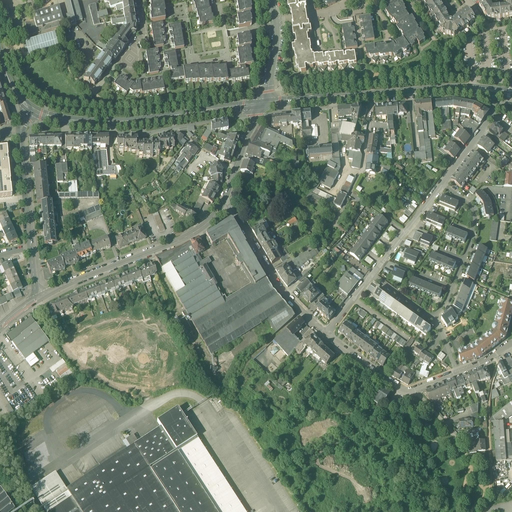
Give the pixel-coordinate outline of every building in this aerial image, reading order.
[(65,0),(69,15),(73,14),(70,1),(69,1),(69,0),(65,0)] [(73,0),(70,1),(73,14),(75,22),(82,20),(80,13),(76,0),(73,0)] [(201,23),(201,25),(214,23),(212,16),(211,16),(210,9),(209,10),(208,2),(207,3),(206,0),(150,0),(151,1),(152,3),(150,3),(151,8),(152,10),(150,10),(151,15),(152,17),(150,17),(151,22),(165,20),(164,13),(165,13),(163,1),(160,1),(160,0),(192,0),(193,3),(195,2),(195,5),(194,5),(195,9),(197,9),(197,11),(196,11),(197,16),(199,16),(199,18),(198,18),(199,23),(201,23)] [(238,14),(241,14),(247,13),(251,12),(248,0),(236,0),(237,7),(239,6),(240,11),(238,11),(238,14)] [(290,8),(290,13),(303,11),(303,7),(307,6),(306,1),(304,2),(303,0),(291,0),(292,0),(290,0),(291,2),(288,3),(288,6),(290,6),(291,8),(290,8)] [(395,22),(397,25),(407,18),(406,16),(407,15),(404,12),(403,12),(402,9),(404,8),(404,7),(403,8),(402,6),(403,5),(402,2),(399,4),(398,2),(397,3),(395,0),(385,7),(387,11),(388,11),(389,12),(387,14),(390,18),(390,17),(392,21),(394,19),(396,21),(395,22)] [(435,20),(437,24),(448,16),(446,13),(445,13),(444,11),(445,10),(443,7),(441,8),(440,6),(440,5),(436,0),(433,0),(424,7),(427,10),(428,10),(430,13),(431,12),(432,14),(431,15),(430,16),(432,20),(433,19),(435,18),(436,19),(435,20)] [(497,19),(501,18),(500,7),(494,8),(494,9),(493,9),(492,7),(492,6),(488,0),(479,7),(481,10),(483,9),(484,11),(483,12),(487,18),(488,17),(489,18),(490,18),(490,20),(493,19),(494,18),(494,19),(495,19),(495,17),(497,17),(497,19)] [(500,7),(501,18),(506,18),(506,16),(508,16),(508,17),(509,17),(509,16),(510,16),(510,17),(511,16),(511,1),(506,2),(507,7),(500,8),(500,7)] [(123,10),(124,14),(134,12),(132,3),(122,5),(123,10)] [(89,5),(94,26),(100,24),(99,19),(97,14),(96,4),(95,4),(89,5)] [(25,22),(28,35),(60,27),(59,23),(63,21),(59,6),(32,14),(34,20),(25,22)] [(458,16),(455,18),(463,29),(464,30),(466,28),(465,26),(467,25),(467,26),(468,26),(469,25),(470,26),(472,24),(472,22),(473,21),(473,22),(474,21),(475,20),(471,14),(470,14),(469,13),(470,12),(467,9),(464,11),(464,12),(462,13),(457,16),(458,16)] [(290,13),(291,19),(308,17),(307,10),(303,11),(290,13)] [(116,18),(116,22),(135,19),(134,12),(124,14),(124,17),(116,18)] [(76,25),(75,22),(73,14),(69,15),(67,16),(70,27),(76,25)] [(249,15),(247,15),(242,16),(237,17),(237,20),(239,20),(240,24),(238,25),(239,28),(251,26),(249,15)] [(460,31),(463,29),(455,18),(452,20),(450,20),(448,16),(437,24),(439,28),(440,28),(441,27),(442,29),(440,30),(441,32),(443,32),(445,33),(446,34),(451,35),(452,35),(452,34),(455,34),(456,35),(458,34),(457,32),(458,31),(459,32),(460,31)] [(309,23),(308,17),(291,19),(292,26),(296,25),(309,23)] [(365,37),(366,42),(375,40),(374,35),(372,36),(371,33),(373,33),(373,32),(372,28),(371,28),(370,25),(372,25),(372,24),(371,20),(369,20),(369,18),(371,17),(359,19),(360,22),(362,22),(363,26),(360,26),(361,30),(364,30),(364,33),(362,34),(362,38),(365,37)] [(406,37),(403,39),(409,48),(410,48),(408,46),(410,45),(412,48),(415,46),(414,44),(415,43),(415,42),(416,41),(420,45),(425,41),(423,38),(424,37),(423,35),(420,31),(418,33),(417,31),(418,31),(417,29),(415,28),(417,26),(415,23),(415,22),(412,17),(410,19),(408,17),(407,18),(397,25),(397,26),(398,25),(399,26),(396,28),(398,31),(400,30),(401,31),(401,32),(403,36),(404,35),(406,37)] [(125,23),(126,28),(136,27),(135,19),(116,22),(112,22),(112,26),(124,25),(124,23),(125,23)] [(154,43),(154,48),(163,46),(163,42),(166,42),(165,38),(162,38),(162,35),(164,34),(164,31),(161,31),(160,27),(163,27),(163,23),(153,25),(153,28),(151,28),(152,33),(154,33),(154,35),(152,36),(153,40),(155,40),(155,43),(154,43)] [(295,36),(296,41),(308,39),(307,36),(309,35),(309,33),(312,33),(311,30),(309,30),(309,28),(310,28),(309,23),(296,25),(297,29),(293,30),(293,34),(296,34),(296,36),(295,36)] [(174,45),(175,49),(184,48),(183,43),(181,43),(181,41),(183,40),(182,36),(180,36),(180,33),(182,33),(181,28),(179,29),(178,25),(168,27),(169,31),(172,30),(172,34),(169,34),(170,38),(173,38),(173,39),(173,41),(171,42),(171,46),(174,45)] [(346,50),(358,48),(357,45),(354,45),(354,41),(356,41),(356,37),(353,37),(353,33),(355,33),(355,29),(352,30),(351,25),(342,27),(343,32),(345,31),(345,34),(343,34),(344,39),(346,39),(347,42),(345,42),(346,47),(347,47),(348,49),(346,50)] [(109,47),(104,53),(113,60),(115,61),(128,44),(124,41),(130,33),(136,33),(136,27),(126,28),(123,29),(118,29),(119,32),(120,32),(109,47)] [(238,49),(241,48),(247,47),(251,47),(249,35),(237,37),(237,41),(239,41),(240,45),(238,45),(238,49)] [(316,67),(314,57),(314,55),(311,56),(310,54),(311,54),(311,51),(310,51),(309,50),(311,49),(311,45),(308,45),(308,43),(309,43),(308,39),(296,41),(296,43),(295,44),(295,46),(292,46),(293,50),(295,49),(295,51),(294,52),(295,56),(297,56),(297,58),(298,62),(296,62),(297,66),(299,66),(300,68),(298,68),(299,73),(306,72),(305,66),(307,66),(307,67),(310,67),(310,69),(314,68),(313,65),(315,64),(315,67),(316,67)] [(410,50),(409,48),(403,39),(403,40),(399,42),(395,44),(396,45),(394,46),(393,45),(389,48),(386,48),(386,46),(381,47),(381,46),(377,47),(375,48),(375,47),(365,48),(365,52),(366,52),(367,58),(372,57),(373,61),(375,63),(378,59),(378,57),(382,56),(383,60),(385,62),(388,58),(388,57),(392,56),(392,57),(395,55),(397,59),(401,59),(402,54),(401,53),(404,51),(406,54),(410,55),(410,50)] [(249,49),(247,49),(242,50),(237,51),(237,55),(239,54),(240,59),(238,59),(239,65),(241,65),(241,67),(239,67),(240,70),(233,72),(234,81),(240,81),(239,79),(241,79),(242,80),(247,79),(247,78),(249,78),(248,71),(245,71),(245,70),(246,70),(245,67),(252,66),(249,49)] [(149,70),(149,75),(158,74),(158,70),(161,69),(160,65),(157,66),(157,62),(159,62),(159,58),(156,58),(155,55),(158,54),(158,50),(148,52),(148,55),(146,56),(147,60),(149,60),(149,63),(147,63),(148,68),(150,67),(150,70),(149,70)] [(96,62),(94,65),(104,72),(106,70),(107,70),(112,64),(111,63),(113,60),(104,53),(104,52),(101,55),(100,55),(98,57),(99,58),(98,60),(97,59),(95,62),(96,62)] [(228,82),(227,73),(226,73),(225,67),(218,68),(218,71),(216,71),(216,68),(211,68),(211,67),(204,69),(204,71),(202,71),(202,68),(197,69),(197,68),(190,69),(190,71),(188,72),(188,68),(183,69),(177,70),(176,68),(178,68),(177,63),(175,63),(175,61),(176,60),(176,56),(174,56),(173,53),(163,54),(164,58),(167,58),(167,61),(164,62),(165,66),(168,65),(169,69),(171,69),(171,72),(172,72),(172,73),(169,73),(170,80),(173,80),(173,81),(178,80),(178,79),(180,78),(180,80),(184,79),(185,82),(188,81),(188,83),(193,82),(193,81),(195,81),(195,82),(200,82),(200,81),(202,81),(202,82),(207,82),(207,81),(209,81),(209,82),(214,81),(216,80),(216,82),(221,81),(223,80),(223,82),(228,81),(228,82)] [(319,56),(314,57),(316,67),(320,66),(321,70),(324,72),(327,68),(327,67),(330,66),(331,70),(334,72),(337,68),(336,66),(341,65),(341,69),(344,71),(347,67),(347,65),(351,64),(351,68),(354,70),(357,66),(356,61),(358,61),(358,57),(356,57),(355,54),(350,55),(350,54),(346,55),(344,56),(344,55),(339,55),(335,55),(330,56),(330,55),(325,56),(325,57),(323,57),(323,56),(319,57),(319,56)] [(102,75),(104,72),(94,65),(92,68),(91,67),(89,70),(90,71),(89,72),(88,72),(86,74),(87,75),(83,79),(88,83),(89,82),(94,85),(97,82),(98,83),(103,76),(102,75)] [(141,92),(142,94),(146,93),(146,91),(147,91),(149,91),(149,93),(154,92),(153,90),(155,90),(156,89),(156,91),(161,91),(161,89),(164,88),(163,78),(159,79),(159,82),(156,82),(155,79),(151,80),(152,83),(148,83),(148,80),(144,81),(144,84),(140,85),(140,82),(136,82),(136,85),(135,85),(130,82),(129,84),(126,82),(127,80),(124,77),(122,80),(119,77),(114,85),(118,88),(119,86),(120,87),(121,88),(120,89),(124,92),(125,90),(128,92),(129,90),(129,91),(130,90),(133,92),(134,93),(140,92),(141,92)] [(453,101),(443,102),(444,109),(444,114),(447,114),(447,108),(454,108),(453,101)] [(454,109),(457,110),(460,110),(462,102),(453,101),(454,108),(454,109)] [(444,117),(444,114),(444,109),(443,102),(433,102),(434,110),(441,109),(441,118),(444,117)] [(420,104),(421,114),(425,114),(427,113),(433,113),(431,103),(420,104)] [(2,112),(3,115),(8,113),(6,106),(5,104),(0,105),(0,106),(1,109),(0,108),(0,109),(1,112),(2,112)] [(416,114),(418,133),(423,133),(423,128),(421,114),(420,104),(415,104),(415,105),(416,114)] [(468,104),(466,111),(470,112),(472,113),(475,105),(468,104)] [(387,117),(392,117),(394,116),(394,114),(398,114),(398,116),(398,115),(398,105),(375,107),(376,118),(387,117)] [(406,105),(398,105),(398,115),(402,114),(402,115),(404,114),(406,114),(406,112),(406,105)] [(476,105),(475,105),(472,113),(478,116),(483,109),(476,105)] [(343,124),(345,124),(345,121),(346,121),(346,119),(352,118),(352,108),(338,110),(339,124),(341,124),(343,124)] [(352,126),(356,127),(362,108),(352,108),(352,118),(355,118),(353,126),(352,126)] [(359,120),(364,121),(367,109),(362,108),(359,120)] [(477,118),(478,119),(482,122),(489,113),(483,109),(478,116),(477,118)] [(301,113),(302,123),(304,123),(304,122),(308,121),(312,121),(311,112),(301,113)] [(11,123),(8,113),(3,115),(6,125),(11,123)] [(293,118),(291,118),(291,125),(294,125),(294,127),(298,127),(298,125),(302,124),(302,123),(301,113),(292,114),(293,118)] [(431,136),(435,136),(433,113),(427,113),(429,137),(431,136)] [(444,114),(444,117),(444,122),(450,121),(451,121),(454,121),(454,114),(447,114),(444,114)] [(274,127),(288,126),(287,118),(287,115),(275,116),(275,118),(272,118),(273,123),(274,123),(274,127)] [(469,121),(468,124),(477,130),(479,127),(477,125),(474,123),(470,120),(469,121)] [(226,121),(218,122),(220,131),(228,129),(226,121)] [(343,124),(341,124),(342,129),(341,135),(352,137),(353,137),(353,136),(355,130),(351,129),(351,125),(350,125),(347,125),(347,123),(347,121),(346,121),(345,121),(345,124),(343,124)] [(442,131),(445,131),(449,131),(451,130),(451,127),(450,121),(444,122),(443,128),(443,129),(442,131)] [(216,132),(220,131),(218,122),(211,124),(211,126),(211,132),(211,133),(214,134),(216,132)] [(472,135),(477,130),(468,124),(465,122),(461,127),(472,135)] [(305,123),(304,123),(302,123),(302,124),(302,129),(303,140),(307,140),(307,139),(306,135),(311,135),(311,128),(309,128),(306,129),(305,123)] [(342,141),(348,142),(352,142),(352,137),(341,135),(342,129),(341,124),(339,124),(335,125),(330,125),(331,140),(332,148),(332,156),(333,160),(333,161),(339,160),(338,141),(342,141)] [(248,149),(262,154),(262,153),(263,151),(267,152),(270,153),(272,149),(276,150),(280,142),(293,149),(293,143),(279,136),(279,134),(270,129),(269,131),(259,126),(251,140),(248,149)] [(489,131),(496,137),(498,135),(500,136),(501,134),(503,132),(496,126),(493,126),(489,131)] [(203,136),(207,139),(211,133),(211,132),(207,131),(203,136)] [(461,131),(458,135),(467,142),(470,138),(461,131)] [(180,143),(183,146),(188,141),(183,137),(177,133),(174,139),(180,143)] [(426,160),(424,140),(424,137),(423,133),(418,133),(420,148),(419,148),(420,152),(414,153),(415,161),(418,161),(426,160)] [(499,139),(503,142),(508,136),(504,133),(503,135),(499,139)] [(157,136),(157,143),(159,143),(159,150),(163,150),(169,150),(169,148),(174,148),(174,135),(167,135),(167,136),(165,136),(165,135),(161,135),(161,136),(157,136)] [(227,141),(226,143),(236,146),(238,141),(239,139),(227,136),(226,138),(224,137),(222,136),(218,135),(217,139),(224,142),(225,141),(225,140),(227,141)] [(464,146),(467,142),(458,135),(454,139),(459,143),(464,146)] [(49,146),(54,146),(54,136),(46,137),(46,145),(49,144),(49,146)] [(65,148),(74,148),(74,136),(65,136),(65,148)] [(79,150),(83,150),(83,136),(74,136),(74,148),(74,149),(79,149),(79,150)] [(91,149),(91,146),(91,136),(83,136),(83,150),(87,150),(87,149),(91,149)] [(109,136),(100,136),(100,146),(100,151),(105,151),(105,147),(109,147),(109,136)] [(362,144),(364,143),(364,139),(363,138),(363,137),(353,136),(353,137),(352,137),(352,142),(361,144),(362,144)] [(368,147),(376,148),(377,145),(377,143),(378,137),(370,136),(368,147)] [(43,145),(43,146),(46,146),(46,145),(46,137),(37,137),(37,145),(43,145)] [(159,154),(159,150),(159,143),(157,143),(154,143),(154,142),(149,142),(149,143),(146,143),(146,142),(141,142),(141,143),(137,143),(137,138),(134,138),(134,137),(128,137),(128,138),(126,138),(126,137),(117,137),(118,150),(123,149),(123,151),(131,151),(135,151),(136,155),(139,155),(139,154),(142,154),(142,158),(145,158),(145,157),(149,157),(152,157),(152,154),(156,154),(156,155),(159,154)] [(452,137),(451,140),(456,144),(458,145),(459,143),(454,139),(452,137)] [(382,146),(381,146),(381,149),(383,149),(386,150),(391,150),(391,146),(390,141),(390,139),(383,138),(382,146)] [(484,138),(481,142),(491,150),(494,146),(484,138)] [(360,152),(361,144),(352,142),(350,151),(354,151),(360,152)] [(487,154),(491,150),(481,142),(478,147),(487,154)] [(226,143),(224,150),(226,151),(233,153),(236,146),(226,143)] [(189,144),(185,149),(189,152),(193,147),(189,144)] [(451,144),(447,148),(457,155),(460,151),(454,146),(451,144)] [(7,147),(0,147),(0,196),(12,195),(11,186),(10,186),(10,181),(11,181),(9,162),(8,162),(8,157),(7,147)] [(188,153),(189,153),(190,155),(190,154),(193,156),(195,153),(197,150),(198,150),(193,147),(189,152),(188,153)] [(308,150),(309,158),(320,157),(329,156),(332,156),(332,148),(322,149),(322,148),(318,149),(308,150)] [(454,159),(457,155),(447,148),(444,152),(448,155),(454,159)] [(221,156),(225,157),(226,155),(225,154),(226,151),(224,150),(222,149),(220,152),(218,155),(221,156)] [(246,154),(248,154),(254,156),(260,159),(262,154),(248,149),(246,154)] [(439,151),(446,157),(448,155),(444,152),(441,149),(439,151)] [(100,151),(103,176),(110,176),(115,176),(115,167),(108,167),(106,151),(105,151),(100,151)] [(233,153),(226,151),(225,154),(226,155),(225,157),(224,161),(230,163),(233,153)] [(353,159),(361,161),(362,156),(360,152),(354,151),(353,159)] [(188,162),(193,156),(190,154),(190,155),(189,153),(186,157),(184,159),(178,166),(180,168),(184,163),(185,163),(187,161),(188,162)] [(473,153),(462,167),(472,174),(483,160),(473,153)] [(184,159),(186,157),(183,154),(177,162),(175,164),(178,167),(178,166),(184,159)] [(368,156),(367,165),(376,167),(377,167),(378,157),(375,157),(368,156)] [(262,168),(267,169),(268,166),(270,162),(265,160),(262,168)] [(334,171),(338,173),(341,169),(339,160),(333,161),(331,161),(333,162),(334,163),(333,164),(332,165),(330,163),(330,164),(336,167),(334,171),(334,170),(334,171)] [(240,171),(251,174),(254,165),(243,161),(240,171)] [(268,166),(283,173),(285,168),(280,166),(271,161),(270,162),(268,166)] [(210,168),(211,177),(222,175),(221,172),(223,170),(215,163),(210,168)] [(37,203),(40,202),(49,201),(45,165),(33,166),(33,170),(34,170),(37,203)] [(376,169),(376,167),(367,165),(366,172),(370,173),(370,174),(375,175),(376,169)] [(67,182),(67,183),(68,183),(68,181),(67,166),(56,167),(57,183),(67,182)] [(334,171),(334,170),(328,167),(319,183),(330,189),(338,173),(334,171)] [(461,188),(472,174),(462,167),(451,181),(461,188)] [(387,173),(388,173),(383,170),(380,176),(384,180),(387,173)] [(343,186),(349,189),(354,179),(349,176),(343,186)] [(68,183),(69,192),(75,192),(77,192),(76,180),(68,181),(68,183)] [(222,186),(222,180),(214,180),(210,181),(210,183),(213,185),(220,189),(222,186)] [(216,196),(220,189),(213,185),(210,183),(209,183),(205,190),(206,190),(216,196)] [(340,193),(347,196),(350,190),(349,189),(343,186),(340,193)] [(397,190),(392,186),(386,196),(392,199),(397,190)] [(322,198),(334,204),(336,199),(316,189),(312,193),(322,198)] [(212,203),(216,196),(206,190),(203,195),(205,195),(203,198),(206,200),(209,201),(212,203)] [(484,218),(486,218),(488,217),(489,218),(494,217),(491,204),(490,202),(489,200),(482,192),(476,197),(477,199),(475,201),(479,205),(480,204),(481,206),(483,205),(483,207),(484,207),(482,207),(482,210),(481,210),(482,216),(484,216),(484,218)] [(311,194),(306,198),(310,202),(313,199),(316,200),(320,202),(321,199),(322,198),(312,193),(311,194)] [(334,205),(340,208),(347,196),(340,193),(338,197),(334,205)] [(439,206),(444,208),(448,199),(443,197),(441,200),(439,206)] [(201,208),(204,202),(199,199),(196,205),(201,208)] [(444,208),(449,210),(453,201),(448,199),(444,208)] [(458,204),(453,201),(449,210),(455,212),(457,207),(458,204)] [(54,222),(52,204),(41,205),(43,223),(45,244),(56,243),(54,222)] [(80,219),(84,217),(101,210),(100,204),(79,212),(80,219)] [(196,216),(201,208),(196,205),(193,209),(191,214),(196,216)] [(184,216),(185,215),(187,212),(186,212),(185,211),(182,209),(177,207),(175,211),(184,216)] [(103,216),(101,210),(84,217),(85,222),(103,216)] [(0,214),(0,222),(9,219),(6,212),(0,214)] [(79,219),(80,219),(79,212),(61,217),(63,223),(79,219)] [(153,214),(160,232),(165,230),(163,224),(162,224),(158,212),(153,214)] [(191,214),(187,212),(185,215),(192,220),(196,216),(191,214)] [(426,223),(431,225),(435,217),(430,214),(428,218),(426,223)] [(378,215),(375,219),(385,227),(388,223),(378,215)] [(431,225),(436,227),(440,219),(435,217),(431,225)] [(12,225),(9,219),(0,222),(0,224),(2,229),(12,225)] [(382,230),(385,227),(375,219),(372,223),(382,230)] [(445,221),(440,219),(436,227),(441,230),(445,221)] [(256,285),(240,294),(258,325),(267,320),(289,307),(274,289),(267,279),(257,263),(247,245),(240,234),(240,233),(232,221),(229,220),(217,228),(206,234),(208,238),(206,239),(208,243),(210,242),(212,245),(212,246),(215,244),(227,237),(229,240),(239,257),(235,259),(236,260),(235,261),(238,266),(239,266),(240,267),(243,265),(256,285)] [(379,234),(382,230),(372,223),(370,227),(370,228),(379,234)] [(14,232),(12,225),(2,229),(5,236),(14,232)] [(252,231),(257,239),(266,234),(267,234),(265,230),(262,226),(262,225),(260,226),(252,231)] [(346,232),(339,226),(337,228),(344,234),(346,232)] [(380,235),(379,234),(370,228),(368,231),(367,231),(377,239),(380,235)] [(452,238),(456,230),(450,228),(446,236),(447,236),(452,238)] [(142,229),(141,229),(139,229),(133,232),(124,235),(116,239),(117,242),(116,242),(118,246),(120,249),(128,246),(128,245),(137,242),(146,239),(144,236),(145,236),(143,232),(142,229)] [(462,233),(456,230),(452,238),(458,241),(462,233)] [(374,242),(377,239),(367,231),(365,235),(374,242)] [(17,238),(14,232),(5,236),(8,243),(17,238)] [(420,237),(423,238),(424,235),(416,232),(412,240),(418,243),(420,237)] [(468,235),(462,233),(458,241),(464,243),(468,235)] [(268,237),(266,234),(257,239),(263,248),(270,244),(268,240),(269,239),(268,237)] [(371,246),(374,242),(365,235),(362,239),(371,246)] [(433,239),(424,235),(423,238),(420,244),(421,244),(429,248),(433,239)] [(106,238),(88,245),(91,254),(110,247),(106,238)] [(211,353),(258,325),(240,294),(227,302),(225,299),(223,300),(214,285),(216,284),(209,271),(205,265),(205,266),(204,266),(204,265),(202,261),(199,257),(200,257),(198,255),(204,251),(200,244),(201,243),(198,238),(181,248),(155,258),(211,353)] [(368,250),(371,246),(362,239),(359,243),(368,250)] [(274,244),(273,242),(270,244),(263,248),(267,256),(276,251),(277,250),(275,245),(276,244),(275,243),(274,244)] [(365,254),(368,250),(359,243),(356,246),(365,254)] [(92,255),(91,254),(88,245),(81,248),(85,258),(92,255)] [(81,259),(85,258),(81,248),(75,250),(74,246),(72,247),(74,252),(77,260),(81,259)] [(362,258),(365,254),(356,246),(353,250),(362,258)] [(473,264),(471,269),(468,276),(467,279),(474,282),(477,276),(482,263),(485,257),(486,254),(487,250),(480,247),(479,251),(476,256),(473,264)] [(334,250),(343,258),(345,256),(335,248),(334,250)] [(332,252),(342,260),(343,258),(334,250),(332,252)] [(359,261),(362,258),(353,250),(350,254),(359,261)] [(278,254),(276,251),(267,256),(272,264),(280,259),(281,259),(283,258),(283,257),(280,252),(278,254)] [(419,256),(419,255),(413,253),(407,251),(405,255),(404,259),(408,260),(415,263),(415,264),(419,256)] [(78,261),(77,260),(74,252),(60,257),(61,259),(64,268),(75,264),(74,263),(78,261)] [(287,265),(291,273),(293,272),(312,258),(309,254),(308,252),(287,265)] [(429,262),(435,264),(438,256),(432,254),(429,262)] [(444,259),(438,256),(435,264),(441,267),(444,259)] [(61,269),(64,268),(61,259),(46,264),(48,270),(50,275),(51,275),(61,271),(61,269)] [(450,261),(444,259),(441,267),(447,269),(450,261)] [(456,264),(450,261),(447,269),(453,272),(453,270),(455,265),(456,264)] [(1,266),(4,272),(14,268),(11,262),(8,263),(2,265),(1,266)] [(149,266),(145,267),(149,278),(154,276),(154,274),(156,273),(153,265),(149,266)] [(276,271),(281,279),(291,273),(287,265),(276,271)] [(143,280),(149,278),(145,267),(142,268),(142,269),(138,271),(141,279),(143,278),(143,280)] [(4,272),(7,279),(16,275),(14,268),(4,272)] [(363,277),(352,268),(347,274),(351,277),(354,273),(357,276),(361,279),(363,277)] [(400,270),(396,268),(392,276),(402,281),(406,272),(400,270)] [(45,280),(47,281),(52,279),(51,275),(50,275),(48,270),(44,271),(45,280)] [(142,281),(141,279),(138,271),(131,273),(135,283),(137,282),(138,283),(142,281)] [(293,272),(291,273),(281,279),(288,288),(295,282),(294,280),(296,280),(294,276),(295,276),(293,272)] [(132,284),(135,283),(131,273),(124,276),(129,286),(132,285),(132,284)] [(341,292),(347,298),(358,283),(351,277),(347,274),(335,287),(341,292)] [(7,279),(10,285),(19,281),(16,275),(7,279)] [(124,288),(129,286),(124,276),(118,278),(121,288),(124,287),(124,288)] [(118,289),(121,288),(118,278),(111,281),(115,292),(119,290),(118,289)] [(409,287),(415,289),(419,281),(412,279),(409,287)] [(304,291),(307,288),(310,284),(306,280),(305,280),(301,284),(297,288),(302,293),(304,291)] [(22,288),(19,281),(10,285),(13,292),(19,290),(22,288)] [(112,293),(115,292),(111,281),(104,283),(108,293),(111,292),(112,293)] [(415,289),(421,292),(424,283),(419,281),(415,289)] [(372,297),(378,301),(383,295),(381,293),(382,291),(379,288),(380,287),(374,282),(370,286),(377,291),(374,294),(372,297)] [(462,284),(460,288),(470,292),(473,285),(466,282),(465,285),(462,284)] [(105,294),(108,293),(104,283),(97,286),(101,296),(105,295),(105,294)] [(421,292),(427,294),(430,286),(424,283),(421,292)] [(98,298),(101,296),(97,286),(91,289),(94,298),(97,297),(98,298)] [(427,294),(433,296),(436,288),(430,286),(427,294)] [(316,290),(313,287),(311,289),(310,290),(306,293),(303,297),(305,298),(304,299),(308,303),(309,302),(310,304),(313,302),(316,299),(318,296),(314,292),(316,290)] [(442,291),(436,288),(433,296),(439,299),(442,291)] [(474,293),(470,292),(460,288),(459,292),(461,293),(460,296),(468,299),(471,300),(474,293)] [(91,299),(94,298),(91,289),(84,291),(88,301),(91,300),(91,299)] [(72,307),(88,301),(84,291),(68,297),(69,299),(72,307)] [(4,296),(6,301),(13,298),(11,293),(9,294),(4,296)] [(316,299),(319,302),(323,298),(324,297),(321,293),(318,296),(316,299)] [(385,297),(383,295),(378,301),(380,303),(384,306),(391,297),(387,294),(385,297)] [(465,306),(468,299),(460,296),(459,299),(456,297),(455,301),(465,306)] [(394,299),(391,297),(384,306),(390,310),(395,304),(392,302),(394,299)] [(73,308),(72,307),(69,299),(49,306),(53,316),(56,315),(73,308)] [(320,313),(322,315),(328,307),(325,305),(327,303),(328,302),(325,299),(321,304),(316,310),(320,313)] [(462,313),(465,306),(455,301),(453,305),(456,307),(455,310),(461,312),(462,313)] [(511,318),(511,313),(511,304),(509,304),(508,302),(507,303),(502,302),(502,303),(503,303),(502,307),(501,306),(500,308),(499,313),(499,316),(498,320),(497,324),(497,323),(496,326),(496,327),(494,327),(493,328),(493,329),(493,331),(494,332),(493,333),(491,334),(492,335),(488,337),(485,340),(484,339),(483,340),(479,343),(477,345),(478,345),(474,348),(470,350),(470,349),(468,350),(465,351),(464,351),(466,357),(468,356),(468,357),(470,362),(474,361),(476,360),(476,359),(480,358),(482,356),(483,356),(485,354),(492,349),(492,348),(498,344),(499,344),(502,342),(505,339),(503,337),(506,335),(507,332),(508,327),(509,327),(508,326),(510,319),(511,319),(511,318)] [(397,305),(395,304),(390,310),(396,314),(403,305),(399,303),(397,305)] [(406,308),(403,305),(396,314),(402,319),(407,312),(404,310),(406,308)] [(292,311),(289,307),(267,320),(276,334),(295,317),(292,311)] [(335,313),(328,307),(322,315),(327,319),(329,321),(335,313)] [(455,310),(453,312),(457,318),(461,312),(455,310)] [(409,314),(407,312),(402,319),(408,323),(415,314),(411,312),(409,314)] [(458,319),(457,318),(453,312),(452,312),(448,315),(447,314),(444,316),(445,318),(441,320),(447,328),(458,319)] [(418,317),(415,314),(408,323),(414,327),(419,321),(416,319),(418,317)] [(12,342),(25,360),(33,354),(49,342),(31,318),(31,317),(7,335),(12,342)] [(286,330),(294,336),(299,331),(297,329),(304,323),(299,318),(286,330)] [(421,323),(419,321),(414,327),(420,332),(426,323),(423,320),(421,323)] [(344,336),(345,335),(351,327),(346,323),(340,332),(342,333),(342,334),(344,336)] [(430,325),(426,323),(420,332),(426,336),(431,330),(428,328),(430,325)] [(384,326),(380,331),(385,335),(389,330),(384,326)] [(356,330),(351,327),(345,335),(347,337),(346,338),(349,339),(355,331),(356,330)] [(307,342),(313,335),(315,334),(310,329),(302,337),(305,339),(307,342)] [(274,341),(288,357),(295,350),(301,343),(294,336),(286,330),(274,341)] [(386,335),(390,339),(394,334),(389,330),(386,335)] [(360,334),(355,331),(349,339),(351,341),(350,342),(353,344),(353,343),(360,334)] [(482,340),(483,340),(484,339),(485,340),(488,337),(492,335),(491,334),(493,333),(492,332),(491,332),(487,334),(486,334),(486,336),(482,338),(482,340)] [(364,337),(360,334),(353,343),(355,344),(355,345),(357,347),(358,346),(364,337)] [(310,347),(313,350),(320,343),(317,340),(318,340),(314,336),(313,335),(307,342),(306,343),(310,347)] [(368,340),(364,337),(358,346),(360,347),(359,348),(361,350),(362,349),(368,340)] [(403,348),(406,350),(408,348),(414,340),(411,338),(403,348)] [(302,347),(306,343),(307,342),(305,339),(301,343),(295,350),(299,353),(303,349),(302,347)] [(373,344),(368,340),(362,349),(364,350),(363,351),(366,353),(367,352),(373,344)] [(318,357),(321,360),(329,351),(320,343),(313,350),(312,351),(314,353),(313,355),(316,358),(318,357)] [(377,347),(373,344),(367,352),(369,354),(368,355),(370,356),(377,348),(377,347)] [(193,348),(199,359),(204,356),(198,345),(193,348)] [(418,346),(414,351),(419,356),(423,350),(418,346)] [(278,351),(275,348),(270,352),(273,356),(278,351)] [(381,351),(377,348),(370,356),(373,358),(372,359),(374,360),(375,359),(381,351)] [(421,358),(422,359),(424,361),(429,355),(423,350),(419,356),(421,358)] [(335,356),(329,351),(321,360),(327,365),(335,356)] [(386,354),(381,351),(375,359),(377,361),(376,362),(379,364),(379,363),(386,354)] [(407,351),(404,356),(410,360),(413,355),(411,354),(407,351)] [(463,364),(463,365),(466,363),(470,362),(468,357),(468,356),(466,357),(464,351),(462,352),(463,353),(458,355),(460,358),(459,359),(460,360),(462,364),(463,364)] [(33,354),(25,360),(31,368),(39,362),(33,354)] [(390,357),(386,354),(379,363),(381,364),(381,365),(383,367),(390,357)] [(429,355),(424,361),(429,364),(433,358),(429,355)] [(511,357),(501,362),(506,371),(511,368),(511,357)] [(50,369),(53,373),(55,371),(54,370),(65,363),(63,359),(50,369)] [(419,375),(424,376),(425,371),(427,366),(428,366),(429,364),(424,361),(423,362),(422,365),(420,371),(420,372),(419,375)] [(500,372),(503,376),(507,374),(506,371),(501,362),(499,364),(498,367),(499,369),(500,372)] [(398,371),(402,374),(403,372),(400,371),(402,367),(406,370),(409,370),(407,368),(400,363),(396,370),(395,370),(397,371),(398,371)] [(74,375),(65,364),(56,371),(64,383),(74,375)] [(486,369),(476,373),(479,382),(479,383),(487,380),(487,381),(490,380),(490,379),(489,375),(487,374),(486,369)] [(402,382),(408,385),(409,384),(415,373),(409,370),(406,370),(404,373),(406,374),(402,382)] [(398,371),(397,371),(394,377),(398,380),(402,374),(398,371)] [(474,384),(479,382),(476,373),(468,375),(473,388),(476,394),(479,393),(476,386),(476,385),(475,385),(474,385),(474,384)] [(471,389),(473,388),(468,375),(462,378),(466,390),(470,388),(471,389)] [(466,390),(462,378),(454,381),(460,396),(464,395),(463,392),(466,390)] [(461,398),(460,396),(454,381),(446,384),(450,392),(453,390),(454,392),(457,400),(461,398)] [(495,389),(506,384),(505,381),(493,386),(495,389)] [(450,393),(450,392),(446,384),(441,386),(446,397),(451,395),(450,393)] [(440,399),(446,397),(441,386),(436,387),(440,399)] [(435,401),(440,399),(436,387),(431,389),(435,401)] [(381,405),(383,400),(388,403),(391,396),(385,393),(387,390),(383,388),(376,403),(381,405)] [(430,403),(435,401),(431,389),(431,390),(426,391),(430,403)] [(215,398),(209,402),(217,413),(223,410),(215,398)] [(511,402),(499,412),(504,418),(506,421),(511,416),(511,402)] [(157,422),(161,428),(181,415),(177,409),(157,422)] [(495,421),(502,421),(504,418),(499,412),(492,417),(495,421)] [(196,438),(181,415),(161,428),(176,451),(196,438)] [(460,421),(461,428),(473,427),(472,421),(472,420),(471,420),(464,420),(464,421),(460,421)] [(494,423),(494,432),(503,431),(503,423),(494,423)] [(149,468),(176,451),(161,428),(138,443),(135,445),(134,445),(149,468)] [(494,432),(496,454),(497,462),(506,461),(504,444),(503,431),(494,432)] [(133,435),(129,437),(135,445),(138,443),(133,435)] [(134,445),(135,445),(129,437),(125,440),(130,447),(134,445)] [(244,511),(196,438),(176,451),(149,468),(177,511),(244,511)] [(127,450),(130,447),(125,440),(122,442),(127,450)] [(475,441),(475,446),(476,452),(485,451),(484,441),(475,441)] [(66,489),(71,497),(81,511),(149,468),(134,445),(130,447),(127,450),(100,467),(66,489)] [(177,511),(149,468),(81,511),(71,497),(48,511),(177,511)] [(46,511),(48,511),(71,497),(66,489),(55,472),(31,487),(46,511)] [(0,511),(11,511),(15,510),(4,493),(0,488),(0,511)]
